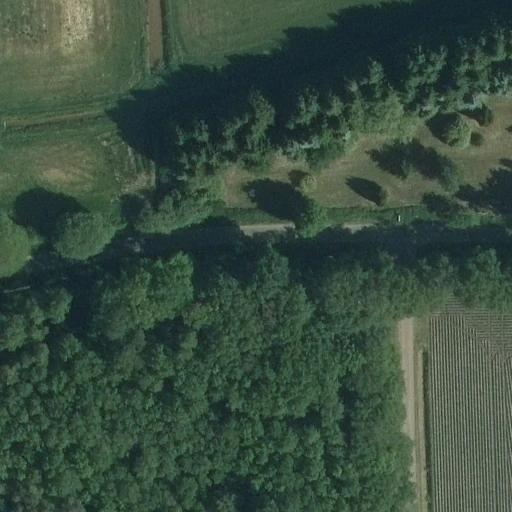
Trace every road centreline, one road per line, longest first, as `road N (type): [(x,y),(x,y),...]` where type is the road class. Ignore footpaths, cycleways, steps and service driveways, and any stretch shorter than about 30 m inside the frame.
road 1 (unclassified): [(0,269),(163,241),(511,229)]
road 2 (track): [(399,229),(412,511)]
